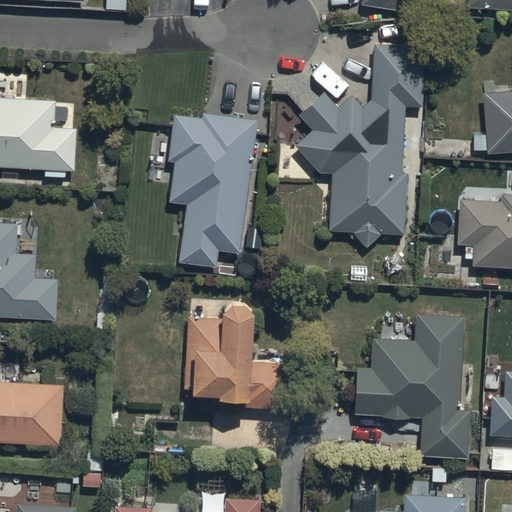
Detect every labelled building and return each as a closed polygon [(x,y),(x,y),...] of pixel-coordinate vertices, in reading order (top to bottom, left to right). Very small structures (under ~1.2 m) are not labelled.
[(361,0),(361,5),(407,12),(408,0),(361,0)] [(511,0),(468,0),(468,6),(511,8),(511,0)] [(324,93),(299,113),(313,130),(295,146),(322,173),(334,173),(332,232),(354,233),(370,248),(383,234),(404,235),(407,172),(403,171),(407,108),(423,108),(426,49),(375,46),(372,99),(361,105),(352,97),(338,109),(324,93)] [(511,92),(485,94),(487,151),(511,150),(511,92)] [(0,169),(74,173),(76,130),(57,129),(58,100),(0,96),(0,169)] [(203,116),(176,113),(171,159),(176,159),(171,202),(187,204),(181,263),(218,268),(220,252),(241,254),(256,119),(203,114),(203,116)] [(511,194),(502,194),(501,203),(460,201),(458,244),(475,245),(474,264),(511,266),(511,194)] [(0,315),(58,318),(60,277),(37,276),(38,251),(19,251),(19,223),(0,222),(0,315)] [(223,317),(187,318),(184,405),(229,406),(230,401),(249,402),(249,407),(289,408),(291,363),(255,362),(256,315),(247,305),(235,304),(226,311),(223,317)] [(413,341),(371,340),(371,369),(356,369),(355,413),(385,414),(385,419),(420,420),(419,454),(470,455),(471,411),(461,411),(463,314),(414,313),(413,341)] [(511,374),(505,374),(505,397),(490,397),(490,436),(511,436),(511,374)] [(0,441),(62,443),(63,386),(0,384),(0,441)] [(380,511),(466,511),(468,497),(405,494),(404,510),(381,509),(380,511)] [(151,511),(151,508),(117,507),(116,511),(258,511),(259,500),(226,499),(225,511),(151,511)] [(77,511),(77,506),(18,503),(17,511),(77,511)]
